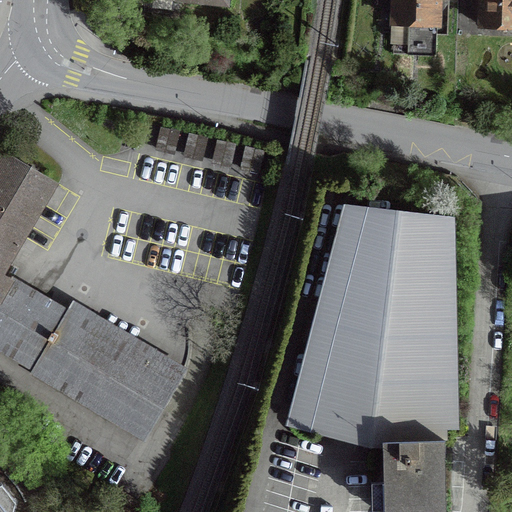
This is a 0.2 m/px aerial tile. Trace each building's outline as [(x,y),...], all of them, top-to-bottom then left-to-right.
[(435,58),(436,0),(393,0),(392,56),(435,58)] [(511,0),(470,0),(470,23),(480,23),(479,28),(511,29),(511,0)] [(171,156),(176,133),(161,129),(155,152),(171,156)] [(199,162),(204,139),(189,136),(183,159),(199,162)] [(227,169),(233,146),(217,142),(211,165),(227,169)] [(255,176),(261,152),(245,149),(239,172),(255,176)] [(0,270),(51,184),(4,157),(0,164),(0,345),(36,367),(34,371),(143,436),(176,381),(66,316),(64,320),(6,286),(9,281),(0,276),(0,270)] [(381,443),(386,443),(441,441),(441,423),(453,424),(448,222),(345,210),(290,423),(373,444),(381,444),(381,443)] [(383,511),(445,511),(444,441),(441,441),(386,443),(381,443),(381,444),(383,511)] [(100,511),(132,511),(138,504),(115,489),(100,511)]
